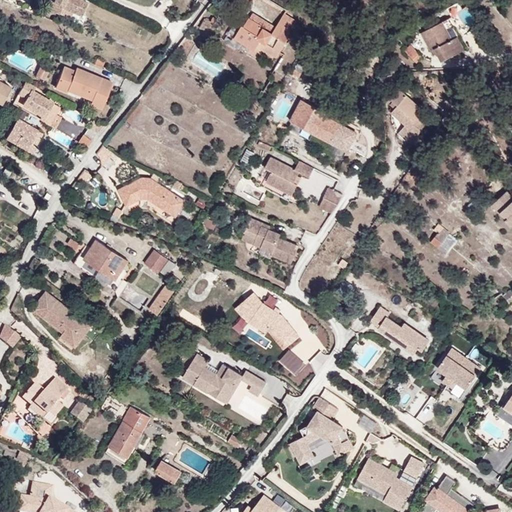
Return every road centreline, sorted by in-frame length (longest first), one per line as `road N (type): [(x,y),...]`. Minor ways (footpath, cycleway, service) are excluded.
road 1 (residential): [(215,511),(259,464),(340,347),(332,317),(294,282),(345,198)]
road 2 (unclassified): [(207,0),(61,190),(0,319)]
